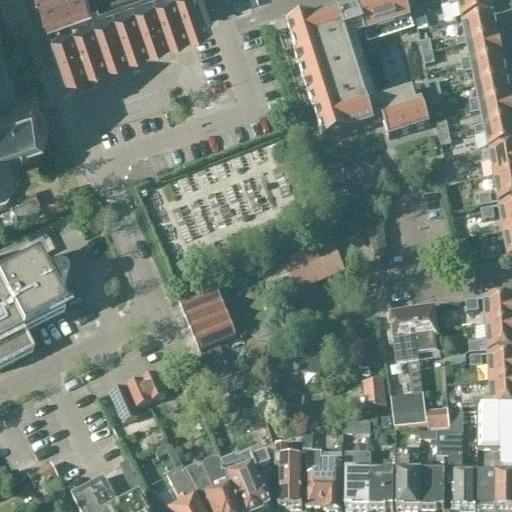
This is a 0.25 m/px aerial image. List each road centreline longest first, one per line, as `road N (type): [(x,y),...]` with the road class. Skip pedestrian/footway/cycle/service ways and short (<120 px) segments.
road 1 (residential): [(0,397),(158,319),(101,169),(255,110),(225,30),(312,0)]
road 2 (residential): [(511,284),(420,294),(410,206)]
